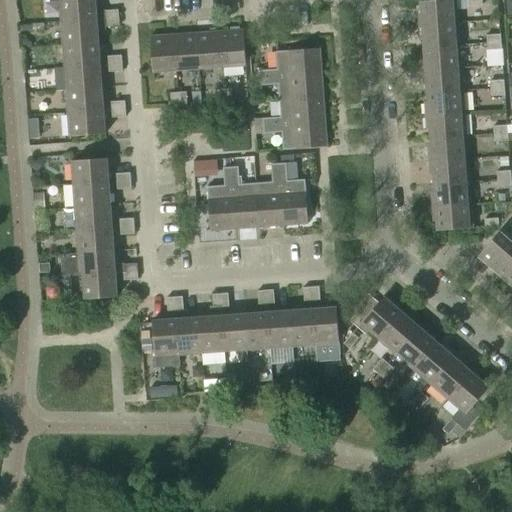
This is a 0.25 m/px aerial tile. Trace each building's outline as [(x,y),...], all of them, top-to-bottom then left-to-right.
[(58,0),(60,18),(52,18),(53,22),(60,22),(96,19),(94,0),(58,0)] [(420,11),(417,11),(418,26),(457,23),(455,0),(435,0),(419,1),(420,11)] [(117,10),(103,11),(103,18),(118,17),(117,10)] [(96,19),(60,22),(62,45),(98,42),(96,19)] [(457,23),(418,26),(420,40),(422,40),(423,48),(459,45),(457,23)] [(243,29),(219,31),(221,67),(245,65),(243,29)] [(219,31),(196,33),(198,69),(221,67),(219,31)] [(196,33),(173,35),(176,70),(198,69),(196,33)] [(500,34),(486,35),(487,43),(500,42),(500,34)] [(173,35),(149,37),(152,72),(176,70),(173,35)] [(98,42),(62,45),(63,67),(99,65),(98,42)] [(500,42),(487,43),(487,51),(501,50),(500,42)] [(423,56),(421,56),(422,71),(460,68),(459,45),(423,48),(423,56)] [(276,69),(259,71),(259,78),(321,74),(319,48),(275,52),(276,69)] [(121,56),(106,57),(107,64),(121,63),(121,56)] [(121,63),(107,64),(107,72),(122,71),(121,63)] [(99,65),(63,67),(65,90),(101,87),(99,65)] [(460,68),(422,71),(423,85),(426,85),(426,93),(462,91),(460,68)] [(321,74),(259,78),(260,86),(277,84),(278,101),(323,98),(321,74)] [(503,80),(489,81),(490,88),(504,87),(503,80)] [(101,87),(65,90),(67,113),(103,110),(101,87)] [(504,87),(490,88),(491,96),(504,95),(504,87)] [(230,88),(223,89),(224,103),(232,103),(230,88)] [(223,89),(215,89),(216,104),(224,103),(223,89)] [(427,102),(424,102),(425,116),(464,114),(462,91),(426,93),(427,102)] [(177,92),(169,93),(170,107),(178,106),(177,92)] [(185,92),(177,92),(178,106),(186,106),(185,92)] [(200,92),(191,93),(192,105),(201,105),(200,92)] [(280,117),(262,119),(263,126),(325,122),(323,98),(278,101),(280,117)] [(124,101),(110,102),(110,109),(125,109),(124,101)] [(125,109),(110,109),(111,118),(125,117),(125,109)] [(103,110),(67,113),(68,137),(104,134),(103,110)] [(464,114),(425,116),(426,131),(429,130),(430,139),(465,136),(464,114)] [(325,122),(263,126),(263,133),(281,132),(282,149),(326,146),(325,122)] [(506,125),(493,126),(493,134),(507,133),(506,125)] [(507,133),(493,134),(494,142),(508,141),(507,133)] [(430,147),(427,147),(429,162),(467,159),(465,136),(430,139),(430,147)] [(106,158),(70,161),(72,185),(108,182),(106,158)] [(499,167),(508,167),(507,158),(499,158),(499,167)] [(467,159),(429,162),(430,176),(432,176),(433,184),(469,182),(474,181),(474,172),(468,172),(467,159)] [(271,181),(255,183),(258,226),(282,225),(277,163),(270,164),(271,181)] [(285,163),(277,163),(282,225),(307,223),(304,179),(286,180),(285,163)] [(237,166),(229,167),(234,228),(258,226),(255,183),(238,184),(237,166)] [(223,185),(206,186),(209,230),(234,228),(229,167),(222,167),(223,185)] [(510,171),(496,172),(497,179),(510,178),(510,171)] [(129,172),(115,173),(115,181),(130,180),(129,172)] [(510,178),(497,179),(497,187),(511,186),(510,178)] [(130,180),(115,181),(116,189),(131,188),(130,180)] [(108,182),(72,185),(74,207),(110,205),(108,182)] [(433,193),(431,193),(432,209),(471,206),(469,182),(433,184),(433,193)] [(32,194),(34,210),(44,210),(43,193),(32,194)] [(110,205),(74,207),(75,230),(112,228),(110,205)] [(471,206),(432,209),(433,222),(436,221),(436,231),(472,228),(471,206)] [(133,218),(118,219),(119,227),(133,226),(133,218)] [(498,218),(484,220),(484,227),(499,226),(498,218)] [(133,226),(119,227),(119,235),(134,234),(133,226)] [(112,228),(75,230),(77,253),(113,250),(112,228)] [(511,239),(501,229),(477,256),(495,272),(511,252),(511,239)] [(113,250),(77,253),(79,276),(115,273),(122,273),(137,271),(136,264),(122,265),(122,263),(114,263),(113,250)] [(511,252),(495,272),(511,286),(511,252)] [(49,273),(48,265),(38,266),(39,274),(49,273)] [(137,271),(122,273),(123,281),(137,280),(137,271)] [(115,273),(79,276),(81,300),(117,297),(115,273)] [(311,286),(303,287),(304,301),(312,301),(311,286)] [(318,286),(311,286),(312,301),(320,300),(318,286)] [(273,289),(265,290),(266,304),(274,304),(273,289)] [(265,290),(257,290),(258,305),(266,304),(265,290)] [(220,293),(211,294),(213,308),(221,308),(220,293)] [(228,293),(220,293),(221,308),(229,307),(228,293)] [(182,296),(174,297),(175,311),(183,311),(182,296)] [(360,323),(357,327),(363,333),(367,329),(379,340),(402,312),(384,296),(377,304),(362,321),(360,323)] [(174,297),(166,297),(167,312),(175,311),(174,297)] [(336,307),(312,309),(315,345),(316,344),(317,357),(339,356),(336,307)] [(312,309),(289,311),(292,346),(315,345),(312,309)] [(289,311),(267,312),(269,348),(292,346),(289,311)] [(267,312),(243,314),(246,350),(269,348),(267,312)] [(402,312),(379,340),(396,354),(419,327),(402,312)] [(243,314),(221,316),(223,352),(246,350),(243,314)] [(221,316),(198,317),(201,353),(223,352),(221,316)] [(198,317),(175,319),(178,355),(201,353),(198,317)] [(175,319),(151,321),(154,357),(178,355),(175,319)] [(419,327),(396,354),(413,369),(437,342),(419,327)] [(352,332),(343,344),(350,349),(359,338),(352,332)] [(143,341),(142,341),(143,353),(144,353),(151,352),(150,340),(143,341)] [(437,342),(413,369),(431,384),(454,357),(437,342)] [(454,357),(431,384),(448,399),(471,372),(454,357)] [(382,358),(373,369),(379,374),(388,363),(382,358)] [(388,363),(379,374),(385,379),(394,368),(388,363)] [(452,418),(442,429),(449,435),(458,425),(465,431),(479,414),(472,407),(489,388),(471,372),(448,399),(460,409),(451,418),(452,418)] [(272,392),(272,394),(286,393),(286,391),(285,380),(271,381),(272,387),(272,392)] [(416,388),(407,399),(414,404),(423,393),(416,388)] [(423,393),(414,404),(419,409),(428,398),(423,393)]
